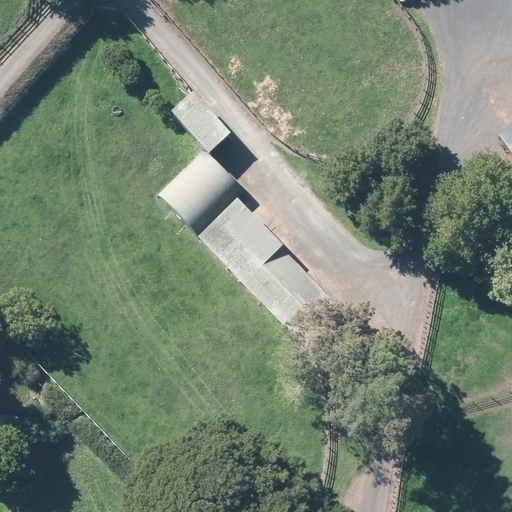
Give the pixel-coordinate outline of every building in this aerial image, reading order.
[(175,117),(202,147),(221,130),(194,100),(175,117)] [(511,118),(491,135),(511,163),(511,118)] [(163,191),(193,226),(237,187),(207,153),(163,191)] [(332,304),(286,256),(296,248),(242,194),(198,236),(296,338),(332,304)] [(21,408),(0,407),(0,442),(21,442),(21,408)]
